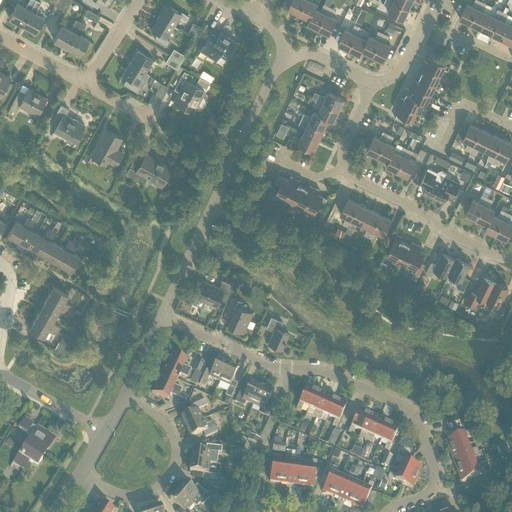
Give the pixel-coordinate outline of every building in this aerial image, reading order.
[(22,25),(35,0),(28,0),(25,7),(17,3),(9,18),(22,25)] [(36,0),(35,0),(22,25),(35,32),(43,17),(35,13),(41,2),(36,0)] [(59,8),(63,0),(56,0),(54,5),(59,8)] [(71,0),(63,0),(59,8),(65,12),(71,0)] [(291,0),(288,9),(299,14),(305,0),(291,0)] [(309,19),(315,9),(317,4),(311,1),(312,0),(305,0),(299,14),(309,19)] [(403,20),(408,9),(389,0),(385,0),(383,4),(391,7),(388,13),(403,20)] [(389,0),(408,9),(412,0),(389,0)] [(459,19),(470,24),(481,1),(478,0),(475,0),(472,6),(467,3),(459,19)] [(470,24),(481,29),(488,14),(492,7),(486,4),(481,1),(470,24)] [(359,6),(353,3),(350,9),(356,12),(359,6)] [(165,4),(158,17),(175,27),(180,18),(186,21),(189,17),(181,12),(180,13),(165,4)] [(320,11),(315,9),(309,19),(307,24),(318,29),(329,7),(324,4),(320,11)] [(334,9),(329,7),(318,29),(329,35),(337,19),(331,16),(334,9)] [(100,16),(87,9),(84,15),(97,22),(100,16)] [(481,29),(492,34),(503,12),(497,9),(494,16),(488,14),(481,29)] [(492,34),(503,40),(510,24),(504,22),(508,14),(505,13),(503,12),(492,34)] [(168,39),(175,27),(158,17),(150,29),(157,33),(154,38),(166,46),(170,40),(168,39)] [(67,47),(81,22),(75,19),(70,29),(62,25),(53,40),(67,47)] [(81,22),(67,47),(80,55),(88,39),(80,35),(86,25),(81,22)] [(194,38),(200,27),(193,23),(187,34),(194,38)] [(511,25),(510,24),(503,40),(511,44),(511,25)] [(338,44),(349,50),(360,27),(354,25),(351,32),(345,29),(338,44)] [(360,55),(362,51),(367,40),(361,37),(365,30),(360,27),(349,50),(360,55)] [(226,58),(236,42),(220,32),(219,34),(212,30),(199,50),(215,60),(219,54),(226,58)] [(373,56),(384,34),(378,31),(375,38),(369,35),(367,40),(362,51),(373,56)] [(389,36),(384,34),(373,56),(383,61),(391,46),(385,43),(389,36)] [(173,49),(169,56),(180,63),(185,56),(173,49)] [(137,51),(129,63),(146,73),(154,61),(137,51)] [(424,60),(421,65),(441,74),(444,68),(448,70),(450,67),(445,65),(440,62),(443,57),(432,52),(430,57),(429,57),(427,61),(424,60)] [(176,70),(180,63),(169,56),(165,62),(176,70)] [(149,75),(146,73),(129,63),(121,76),(127,79),(124,84),(136,92),(140,87),(141,88),(149,75)] [(422,72),(420,76),(440,86),(442,83),(438,81),(441,74),(421,65),(419,70),(422,72)] [(10,76),(0,71),(0,104),(1,105),(13,84),(7,81),(10,76)] [(184,71),(182,76),(174,90),(180,93),(175,102),(194,112),(205,92),(188,83),(192,76),(184,71)] [(438,90),(440,86),(420,76),(418,81),(414,79),(412,84),(431,94),(434,88),(438,90)] [(161,83),(154,79),(151,85),(158,88),(155,95),(162,99),(168,87),(161,83)] [(431,94),(412,84),(409,89),(413,91),(410,95),(431,106),(432,102),(428,100),(431,94)] [(19,90),(10,107),(7,112),(14,116),(20,105),(37,115),(47,97),(28,88),(25,93),(19,90)] [(318,94),(316,99),(338,110),(344,99),(328,92),(326,98),(318,94)] [(431,106),(406,93),(404,98),(400,97),(398,102),(417,111),(420,105),(429,109),(431,106)] [(318,113),(329,119),(333,121),(338,110),(316,99),(313,105),(321,108),(318,113)] [(414,117),(417,111),(398,102),(395,107),(399,108),(396,113),(397,113),(395,118),(405,123),(407,119),(412,121),(417,123),(418,119),(414,117)] [(74,143),(85,125),(65,115),(68,109),(60,105),(52,120),(58,123),(53,132),(74,143)] [(324,130),(329,119),(318,113),(313,111),(311,117),(303,114),(301,119),(324,130)] [(318,141),(324,130),(301,119),(298,124),(306,128),(303,133),(318,141)] [(470,152),(481,129),(470,124),(463,139),(468,142),(465,149),(470,152)] [(485,150),(492,134),(481,129),(470,152),(476,154),(479,147),(485,150)] [(114,166),(122,152),(116,149),(122,139),(105,130),(91,156),(107,165),(108,163),(114,166)] [(366,151),(377,156),(388,134),(383,132),(379,139),(374,136),(366,151)] [(313,152),(318,141),(303,133),(300,139),(293,135),(291,141),(313,152)] [(377,156),(388,162),(396,147),(390,144),(393,137),(388,134),(377,156)] [(492,162),(503,140),(492,134),(485,150),(490,152),(487,160),(492,162)] [(511,148),(511,144),(503,140),(492,162),(497,165),(501,158),(506,160),(511,148)] [(399,154),(393,151),(388,162),(386,166),(397,172),(408,149),(402,146),(399,154)] [(413,152),(408,149),(397,172),(408,177),(415,162),(409,159),(413,152)] [(433,155),(426,152),(422,161),(429,164),(433,155)] [(468,158),(464,156),(456,152),(453,159),(465,165),(468,158)] [(161,185),(171,166),(147,153),(143,160),(136,156),(126,174),(144,184),(147,177),(161,185)] [(451,162),(437,156),(434,162),(448,168),(451,162)] [(437,172),(428,168),(420,185),(425,188),(423,193),(433,198),(446,172),(442,170),(438,171),(437,172)] [(446,172),(433,198),(444,203),(446,198),(452,201),(460,184),(450,179),(450,174),(446,172)] [(279,195),(285,198),(295,179),(290,176),(288,179),(283,177),(283,178),(278,175),(275,182),(280,185),(275,193),(274,197),(277,199),(279,195)] [(504,178),(498,175),(493,186),(499,189),(504,178)] [(293,207),(303,187),(298,184),(300,181),(295,179),(285,198),(292,201),(290,205),(293,207)] [(510,185),(503,182),(499,189),(507,193),(510,185)] [(298,204),(305,207),(314,188),(309,185),(308,189),(303,187),(293,207),(297,208),(298,204)] [(327,199),(322,197),(323,196),(318,194),(319,190),(314,188),(305,207),(311,211),(309,215),(313,216),(316,218),(318,214),(314,213),(319,204),(324,206),(327,199)] [(465,214),(476,220),(487,197),(482,195),(478,202),(473,199),(465,214)] [(476,220),(487,225),(492,214),(495,210),(489,207),(492,200),(487,197),(476,220)] [(348,227),(359,204),(348,199),(340,214),(346,217),(343,224),(348,227)] [(370,210),(359,204),(348,227),(353,230),(357,222),(362,225),(370,210)] [(381,215),(370,210),(362,225),(368,228),(364,235),(370,237),(381,215)] [(498,217),(492,214),(487,225),(484,229),(496,235),(506,212),(505,212),(501,210),(498,217)] [(511,215),(506,212),(496,235),(507,240),(511,228),(511,223),(508,222),(511,215)] [(381,215),(370,237),(375,240),(378,233),(384,235),(391,220),(381,215)] [(7,236),(18,242),(30,219),(27,217),(22,225),(15,221),(7,236)] [(18,242),(29,248),(37,233),(30,229),(34,221),(30,219),(18,242)] [(29,248),(39,254),(51,231),(48,229),(43,237),(37,233),(29,248)] [(335,239),(341,242),(345,232),(340,229),(335,239)] [(39,254),(49,259),(58,245),(51,241),(55,233),(51,231),(39,254)] [(395,263),(405,243),(400,241),(402,237),(397,235),(387,254),(393,257),(391,261),(395,263)] [(49,259),(60,265),(72,242),(69,240),(64,248),(58,245),(49,259)] [(76,245),(72,242),(60,265),(71,271),(79,257),(72,253),(76,245)] [(407,264),(416,244),(411,242),(410,245),(405,243),(395,263),(399,265),(401,261),(407,264)] [(420,250),(421,247),(416,244),(407,264),(413,267),(411,270),(415,272),(419,274),(424,264),(420,262),(425,252),(420,250)] [(437,273),(447,278),(455,260),(442,253),(436,265),(431,263),(426,274),(435,278),(437,273)] [(456,258),(455,260),(448,276),(458,281),(456,286),(464,290),(470,279),(464,277),(470,265),(456,258)] [(225,302),(232,286),(235,279),(223,274),(220,282),(221,282),(219,289),(203,282),(196,297),(193,304),(202,308),(205,301),(215,305),(218,298),(225,302)] [(479,298),(486,302),(496,283),(484,277),(476,293),(470,291),(465,302),(475,307),(479,298)] [(508,288),(496,283),(486,302),(493,305),(489,314),(499,319),(505,307),(500,305),(508,288)] [(47,297),(70,310),(72,306),(64,302),(68,295),(53,287),(47,297)] [(41,308),(56,316),(59,309),(67,314),(70,310),(47,297),(41,308)] [(243,333),(246,326),(251,328),(254,322),(249,320),(252,313),(239,307),(242,301),(232,297),(225,310),(233,314),(227,326),(243,333)] [(447,306),(453,309),(457,302),(452,299),(447,306)] [(35,318),(58,331),(60,327),(52,323),(56,316),(41,308),(35,318)] [(281,350),(288,334),(279,329),(282,322),(271,317),(266,328),(273,331),(267,344),(281,350)] [(58,331),(35,318),(29,329),(44,337),(48,330),(56,335),(58,331)] [(69,337),(64,334),(59,342),(65,345),(69,337)] [(170,353),(166,363),(189,373),(191,369),(183,366),(186,360),(170,353)] [(206,363),(197,359),(192,370),(201,374),(206,363)] [(209,377),(219,382),(227,365),(217,360),(211,372),(206,369),(199,384),(205,386),(209,377)] [(189,373),(166,363),(161,372),(177,380),(179,374),(187,378),(189,373)] [(237,369),(227,365),(219,382),(229,386),(225,395),(231,398),(237,384),(232,381),(237,369)] [(177,380),(161,372),(156,382),(180,393),(182,389),(174,385),(177,380)] [(246,402),(253,405),(262,385),(251,380),(248,388),(242,386),(234,402),(244,406),(246,402)] [(178,397),(180,393),(156,382),(152,392),(167,400),(170,394),(178,397)] [(273,390),(262,385),(253,405),(260,408),(258,413),(267,417),(275,401),(269,398),(273,390)] [(309,408),(317,390),(307,385),(296,409),(300,411),(303,405),(309,408)] [(316,418),(327,394),(317,390),(309,408),(315,410),(312,417),(316,418)] [(329,417),(337,399),(327,394),(316,418),(320,420),(322,414),(329,417)] [(185,403),(183,397),(172,401),(175,407),(185,403)] [(186,427),(203,419),(198,409),(207,405),(204,399),(190,406),(193,412),(181,417),(186,427)] [(336,427),(347,403),(337,399),(329,417),(335,419),(332,425),(336,427)] [(361,431),(369,413),(359,409),(348,433),(352,434),(355,428),(361,431)] [(368,442),(379,418),(369,413),(361,431),(367,434),(364,440),(368,442)] [(449,430),(461,425),(458,417),(446,422),(449,430)] [(203,419),(186,427),(191,438),(203,432),(205,437),(217,432),(213,421),(208,423),(206,418),(203,419)] [(381,440),(389,422),(379,418),(368,442),(372,443),(375,437),(381,440)] [(24,421),(19,429),(27,434),(31,436),(20,454),(19,453),(13,462),(24,469),(29,461),(37,466),(42,458),(55,438),(37,427),(36,429),(31,426),(32,426),(32,424),(31,423),(27,420),(25,420),(24,421)] [(399,427),(389,422),(381,440),(387,443),(384,449),(388,451),(399,427)] [(450,451),(469,444),(466,438),(473,436),(471,431),(446,441),(450,451)] [(339,435),(333,432),(328,443),(334,446),(339,435)] [(259,437),(250,434),(248,439),(256,443),(259,437)] [(16,442),(9,438),(5,445),(11,449),(16,442)] [(347,442),(340,439),(336,447),(343,450),(347,442)] [(285,444),(273,442),(272,451),(284,453),(285,444)] [(471,451),(469,444),(450,451),(454,461),(479,452),(477,448),(471,451)] [(205,451),(192,449),(191,460),(209,463),(216,464),(218,453),(221,453),(222,447),(206,445),(205,451)] [(458,472),(476,465),(474,458),(480,456),(479,452),(454,461),(458,472)] [(392,456),(385,453),(380,465),(387,468),(392,456)] [(280,482),(283,463),(276,462),(277,455),(273,455),(269,481),(280,482)] [(283,463),(280,482),(291,484),(295,458),(291,457),(290,464),(283,463)] [(402,463),(399,470),(417,478),(421,467),(397,457),(395,461),(402,463)] [(295,458),(291,484),(302,485),(305,466),(298,465),(299,458),(295,458)] [(208,474),(209,463),(191,460),(189,472),(202,473),(202,479),(217,481),(218,475),(208,474)] [(311,467),(305,466),(302,485),(313,487),(317,461),(312,460),(311,467)] [(476,465),(458,472),(462,482),(486,473),(485,468),(479,471),(476,465)] [(511,470),(511,465),(504,468),(503,465),(492,470),(494,477),(511,470)] [(332,495),(340,477),(334,474),(337,468),(333,466),(322,490),(332,495)] [(412,488),(417,478),(399,470),(396,476),(390,473),(388,477),(412,488)] [(340,477),(332,495),(342,499),(353,475),(349,473),(347,480),(340,477)] [(353,475),(342,499),(353,504),(360,486),(354,483),(357,477),(353,475)] [(388,483),(382,480),(379,488),(384,491),(388,483)] [(185,482),(177,491),(191,503),(199,495),(206,501),(210,496),(197,485),(193,489),(185,482)] [(366,488),(360,486),(353,504),(363,508),(373,484),(369,482),(366,488)] [(184,511),(191,503),(177,491),(170,499),(180,508),(176,511),(184,511)] [(93,510),(95,511),(112,511),(114,510),(99,501),(93,510)]
